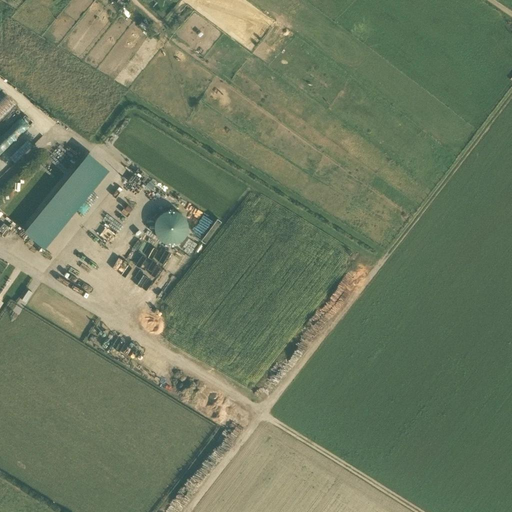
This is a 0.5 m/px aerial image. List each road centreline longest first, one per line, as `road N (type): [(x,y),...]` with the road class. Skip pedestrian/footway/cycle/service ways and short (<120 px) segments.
road 1 (track): [(511,94),(188,511)]
road 2 (track): [(0,251),(421,511)]
